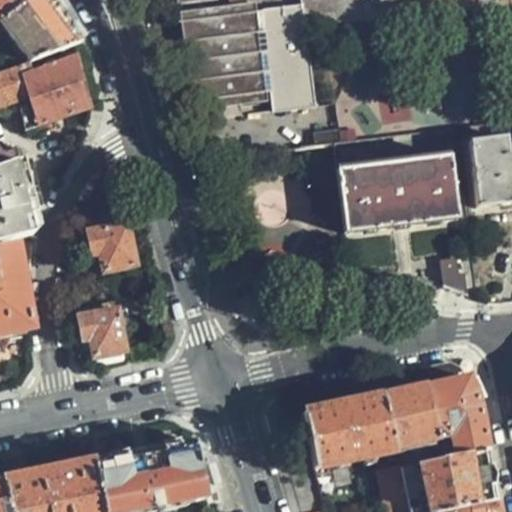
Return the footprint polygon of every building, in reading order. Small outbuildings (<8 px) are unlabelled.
[(56,3),(53,0),(28,0),(0,20),(0,23),(28,64),(80,44),(64,15),(56,3)] [(0,0),(0,20),(28,0),(0,0)] [(223,0),(225,15),(246,12),(244,0),(223,0)] [(511,0),(295,0),(296,5),(289,6),(290,19),(293,40),(296,64),(289,65),(289,74),(281,74),(282,80),(285,111),(309,109),(308,98),(299,27),(362,18),(362,12),(413,6),(463,0),(488,0),(489,5),(511,2),(511,24),(509,25),(511,44),(511,0)] [(259,82),(282,80),(281,74),(289,74),(289,65),(296,64),(293,40),(290,19),(289,6),(246,12),(225,15),(181,21),(187,64),(189,88),(259,82)] [(175,48),(181,89),(189,88),(187,64),(181,21),(173,22),(175,48)] [(33,72),(28,64),(18,67),(27,102),(34,127),(55,120),(91,109),(82,78),(77,55),(33,72)] [(27,102),(18,67),(0,73),(0,111),(18,105),(27,102)] [(265,113),(285,111),(282,80),(259,82),(189,88),(192,101),(262,94),(265,113)] [(189,88),(181,89),(182,103),(192,101),(189,88)] [(25,129),(34,127),(27,102),(18,105),(25,129)] [(511,154),(508,155),(506,138),(492,140),(469,143),(470,152),(478,208),(506,206),(511,204),(511,154)] [(190,162),(199,162),(202,160),(219,159),(216,140),(189,143),(190,162)] [(0,164),(20,160),(17,146),(0,149),(0,164)] [(335,169),(344,234),(386,228),(458,218),(450,156),(437,157),(362,167),(335,169)] [(0,242),(33,235),(30,216),(34,215),(29,197),(20,160),(0,164),(0,242)] [(133,264),(126,223),(87,232),(91,252),(99,251),(103,271),(133,264)] [(0,333),(29,328),(12,247),(0,250),(0,333)] [(457,256),(437,259),(441,284),(448,287),(454,290),(462,291),(467,291),(464,271),(460,271),(457,256)] [(123,350),(115,312),(77,320),(81,340),(87,338),(92,358),(123,350)] [(450,361),(422,368),(426,387),(468,378),(460,366),(450,361)] [(468,378),(426,387),(436,439),(440,459),(487,448),(478,404),(476,393),(468,378)] [(404,391),(383,396),(395,449),(436,439),(426,387),(404,391)] [(301,414),(313,469),(396,452),(395,449),(383,396),(342,405),(301,414)] [(129,456),(91,464),(100,511),(144,511),(207,499),(195,442),(150,451),(140,453),(129,456)] [(491,474),(487,448),(440,459),(399,469),(408,511),(441,511),(496,500),(491,474)] [(47,473),(3,482),(9,511),(100,511),(91,464),(47,473)] [(408,511),(399,469),(378,474),(386,511),(408,511)] [(0,511),(9,511),(3,482),(0,482),(0,511)] [(498,511),(496,500),(441,511),(498,511)]
